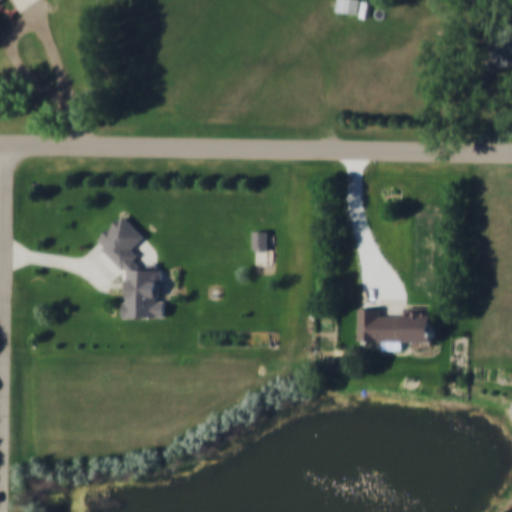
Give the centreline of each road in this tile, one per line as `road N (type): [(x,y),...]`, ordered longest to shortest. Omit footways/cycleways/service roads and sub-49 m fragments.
road 1 (residential): [(511,152),(0,144)]
road 2 (residential): [(7,144),(0,453)]
